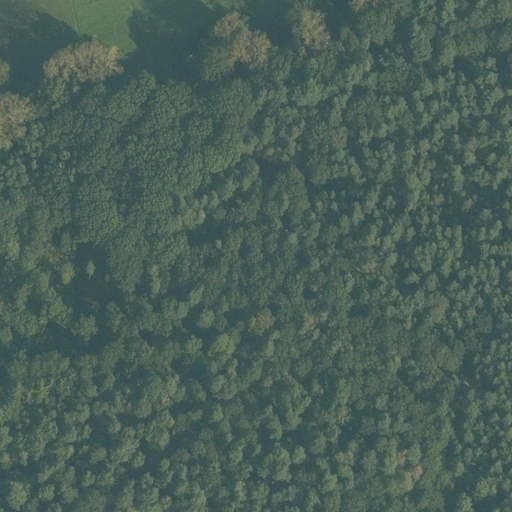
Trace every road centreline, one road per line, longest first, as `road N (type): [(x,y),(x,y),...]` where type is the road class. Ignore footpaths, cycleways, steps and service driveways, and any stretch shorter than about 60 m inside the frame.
road 1 (track): [(190,269),(204,290),(395,429),(441,482)]
road 2 (track): [(88,158),(190,269)]
road 3 (track): [(88,158),(0,246)]
